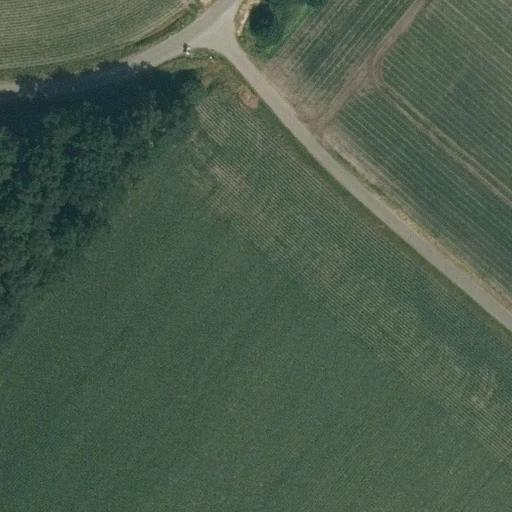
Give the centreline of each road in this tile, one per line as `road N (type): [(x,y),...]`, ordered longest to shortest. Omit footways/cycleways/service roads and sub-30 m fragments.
road 1 (unclassified): [(511,322),(315,149),(206,24)]
road 2 (unclassified): [(0,91),(99,76),(163,56),(206,24)]
